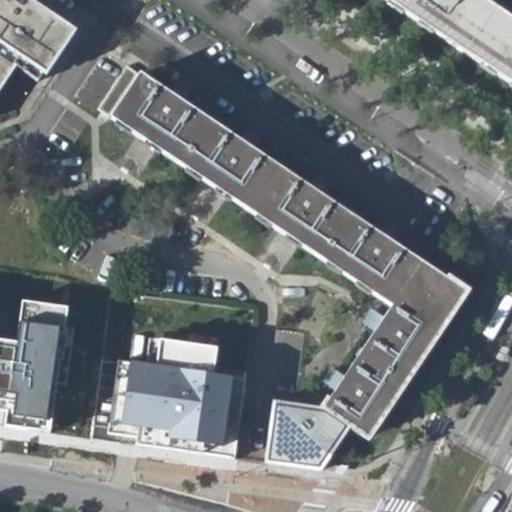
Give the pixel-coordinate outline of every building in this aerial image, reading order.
[(0,0),(0,89),(20,60),(43,75),(73,30),(27,0),(0,0)] [(383,0),(511,86),(511,23),(477,0),(383,0)] [(123,98),(109,122),(389,308),(323,408),(273,402),(265,464),(319,471),(320,471),(320,470),(348,429),(366,441),(462,295),(138,77),(123,98)] [(38,330),(101,341),(102,325),(41,314),(38,330)] [(508,349),(503,345),(493,360),(499,364),(508,349)] [(40,364),(34,411),(82,416),(86,384),(59,380),(59,367),(40,364)] [(177,379),(172,423),(216,427),(218,419),(224,420),(228,385),(177,379)]
